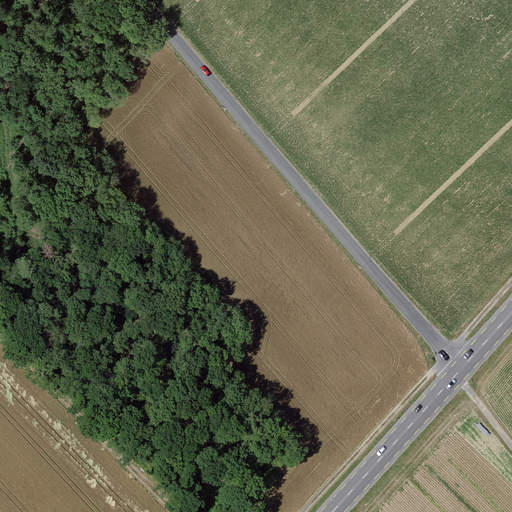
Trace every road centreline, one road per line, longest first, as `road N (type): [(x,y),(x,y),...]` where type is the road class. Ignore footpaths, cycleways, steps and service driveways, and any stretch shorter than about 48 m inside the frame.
road 1 (unclassified): [(137,0),(462,369)]
road 2 (track): [(511,283),(305,511)]
road 3 (track): [(0,336),(174,511)]
road 4 (primary): [(333,511),(462,369)]
